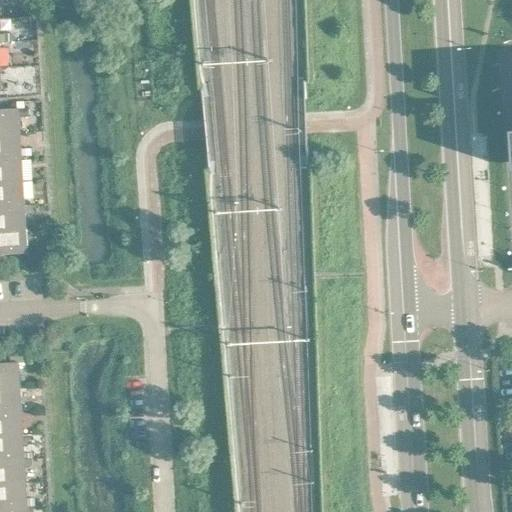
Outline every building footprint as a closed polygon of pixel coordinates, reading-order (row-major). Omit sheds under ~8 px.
[(0,107),(0,131),(20,130),(19,115),(18,107),(18,106),(0,107)] [(29,106),(18,107),(19,115),(29,115),(29,106)] [(0,131),(0,155),(21,154),(21,147),(20,130),(0,131)] [(0,155),(0,180),(23,179),(21,154),(0,155)] [(0,180),(0,204),(24,203),(23,179),(0,180)] [(0,204),(0,228),(26,227),(24,203),(0,204)] [(26,227),(0,228),(0,253),(27,251),(26,227)] [(42,250),(27,251),(28,258),(28,261),(31,260),(43,260),(43,257),(42,250)] [(0,361),(0,385),(19,384),(18,360),(10,360),(0,361)] [(0,385),(0,409),(21,408),(19,384),(0,385)] [(0,409),(0,433),(22,432),(21,408),(0,409)] [(0,433),(0,458),(24,457),(22,432),(0,433)] [(0,458),(0,482),(25,481),(24,457),(0,458)] [(0,482),(0,506),(27,505),(25,481),(0,482)]
